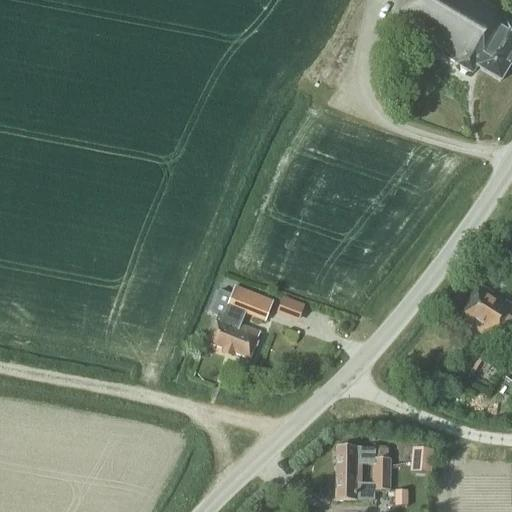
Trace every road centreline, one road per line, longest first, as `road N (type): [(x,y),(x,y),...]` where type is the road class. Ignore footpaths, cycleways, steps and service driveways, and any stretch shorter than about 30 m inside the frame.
road 1 (tertiary): [(206,511),(388,332),(511,163)]
road 2 (track): [(286,435),(163,400),(0,370)]
road 3 (track): [(343,379),(477,435),(511,435)]
